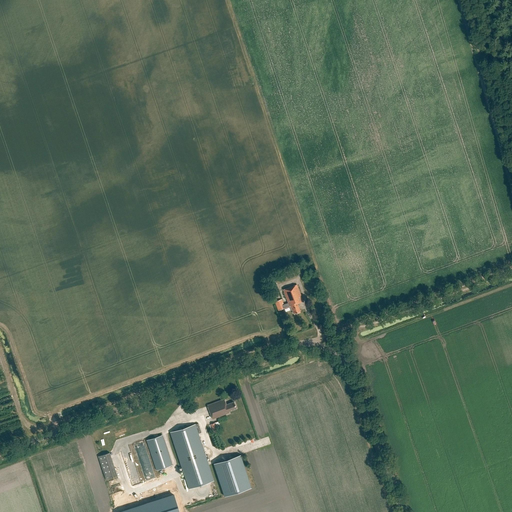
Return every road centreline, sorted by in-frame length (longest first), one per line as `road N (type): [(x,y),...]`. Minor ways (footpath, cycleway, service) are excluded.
road 1 (unclassified): [(0,454),(300,343)]
road 2 (unclassified): [(300,343),(334,353),(357,378),(404,511)]
road 3 (track): [(354,325),(511,267)]
